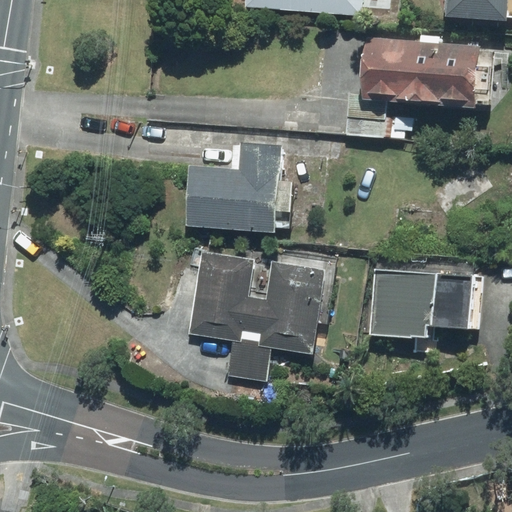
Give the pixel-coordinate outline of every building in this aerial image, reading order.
[(246,0),(246,13),(362,22),(363,0),(246,0)] [(511,0),(447,0),(447,24),(510,27),(510,22),(511,22),(511,0)] [(496,53),(369,43),(364,104),(387,106),(492,114),(496,53)] [(386,120),(387,106),(364,104),(351,103),(349,139),(413,144),(415,123),(386,120)] [(281,186),(283,149),(239,146),(237,173),(189,171),(185,234),(276,239),(277,231),(291,232),(293,187),(281,186)] [(252,265),(203,259),(194,340),(236,345),(232,380),(269,384),(272,352),(316,357),(325,276),(270,269),(266,299),(248,297),(252,265)] [(372,340),(433,344),(434,332),(479,335),(482,278),(376,272),(372,340)]
